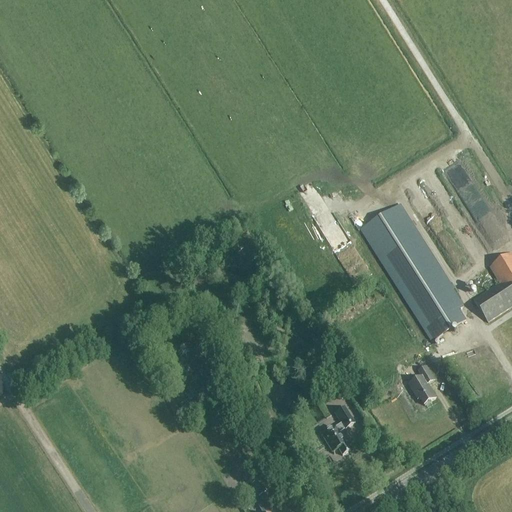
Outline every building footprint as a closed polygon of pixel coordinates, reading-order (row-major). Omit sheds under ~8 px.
[(400,207),(361,231),(425,333),(432,344),(467,322),(460,311),(464,308),(400,207)] [(499,285),(473,302),(488,323),(511,307),(511,254),(490,269),(499,285)] [(189,353),(185,348),(180,352),(182,357),(189,353)] [(505,372),(511,366),(501,357),(496,363),(505,372)] [(427,368),(425,368),(419,372),(422,378),(409,386),(418,400),(420,399),(425,406),(436,399),(428,385),(435,381),(427,368)] [(344,386),(340,380),(330,387),(334,392),(344,386)] [(260,396),(252,401),(265,425),(274,420),(260,396)] [(322,437),(332,453),(338,450),(342,456),(350,451),(343,440),(344,439),(340,433),(345,430),(354,424),(344,408),(335,414),(341,425),(332,430),(331,428),(330,428),(324,431),(323,433),(325,435),(322,437)] [(252,470),(242,476),(249,486),(259,480),(252,470)] [(251,486),(258,498),(266,493),(258,481),(251,486)] [(282,505),(274,488),(269,491),(273,499),(268,501),(272,510),(282,505)] [(270,511),(265,503),(258,507),(261,511),(270,511)]
